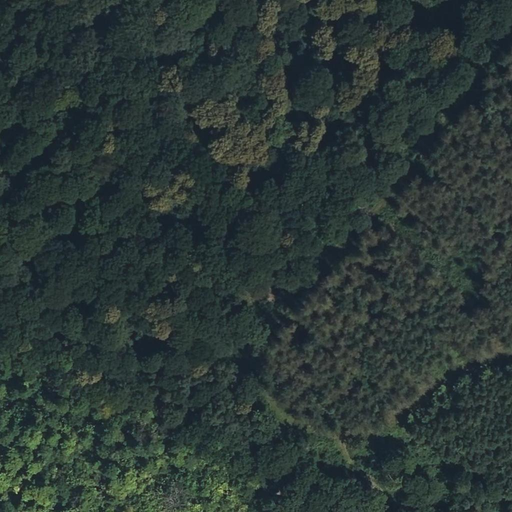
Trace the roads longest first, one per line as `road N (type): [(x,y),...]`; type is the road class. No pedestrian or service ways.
road 1 (track): [(511,18),(408,181),(267,327),(256,360),(261,391),(286,414),(319,430),(364,427),(443,368),(511,340)]
road 2 (track): [(364,427),(408,434),(511,488)]
